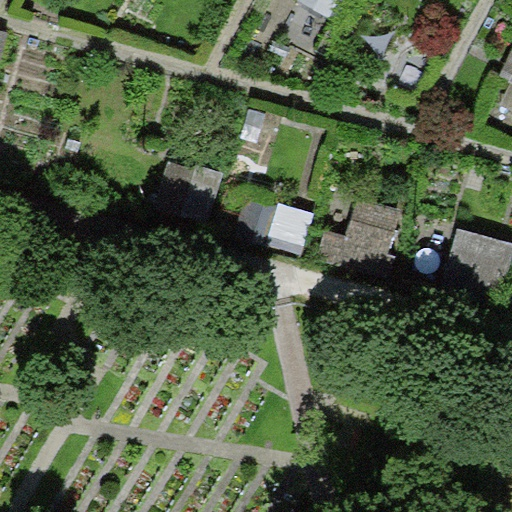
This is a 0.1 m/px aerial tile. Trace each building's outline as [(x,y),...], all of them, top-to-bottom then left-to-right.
[(333,0),(305,0),(328,11),(333,0)] [(511,106),(511,37),(497,67),(508,73),(496,98),(511,106)] [(216,177),(186,169),(173,215),(204,223),(216,177)] [(275,200),(246,192),(234,238),(263,246),(275,200)] [(399,205),(354,193),(344,226),(319,219),(310,254),(380,273),(399,205)] [(511,238),(451,223),(436,284),(496,299),(511,238)]
